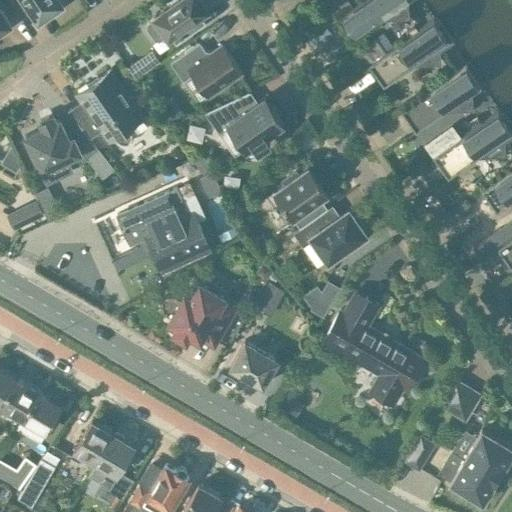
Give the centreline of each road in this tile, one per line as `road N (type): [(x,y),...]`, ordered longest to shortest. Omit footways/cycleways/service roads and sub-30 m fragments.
road 1 (residential): [(239,0),(511,384)]
road 2 (secondary): [(0,282),(392,511)]
road 3 (residential): [(0,316),(331,511)]
road 4 (residential): [(0,87),(115,0)]
